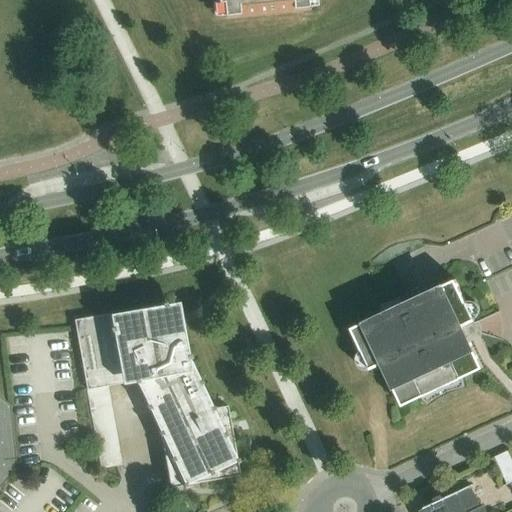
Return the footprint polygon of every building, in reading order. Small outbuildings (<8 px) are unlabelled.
[(217,0),(219,16),(312,7),(311,0),(217,0)] [(456,280),(444,286),(422,296),(424,301),(411,307),(409,302),(408,302),(407,301),(406,301),(405,300),(404,300),(403,300),(402,301),(401,301),(401,302),(400,303),(400,304),(400,305),(400,306),(402,311),(389,317),(387,312),(352,328),(371,370),(383,364),(403,406),(483,369),(464,327),(476,321),(456,280)] [(160,436),(170,489),(239,476),(227,407),(215,409),(189,354),(179,302),(165,304),(164,302),(157,306),(109,315),(74,321),(86,390),(134,382),(159,436),(160,436)] [(511,474),(511,448),(502,454),(511,474)] [(0,487),(10,475),(0,467),(0,487)] [(466,511),(465,509),(478,503),(470,486),(444,498),(442,495),(430,501),(431,503),(418,509),(419,511),(424,508),(426,511),(466,511)]
